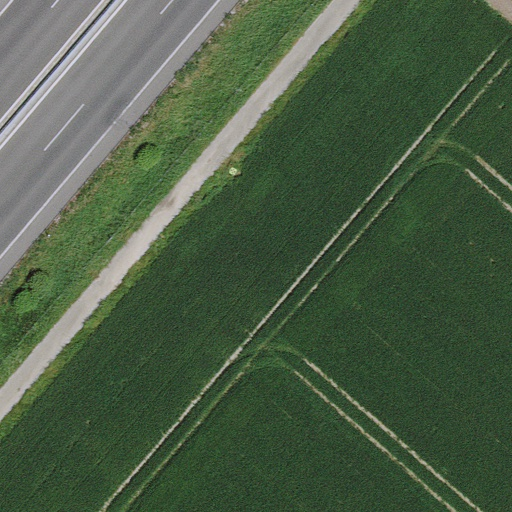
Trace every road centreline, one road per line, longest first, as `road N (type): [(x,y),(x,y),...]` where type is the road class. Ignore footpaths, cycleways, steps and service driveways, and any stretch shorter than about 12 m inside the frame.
road 1 (track): [(366,0),(0,426)]
road 2 (motorway): [(0,203),(172,0)]
